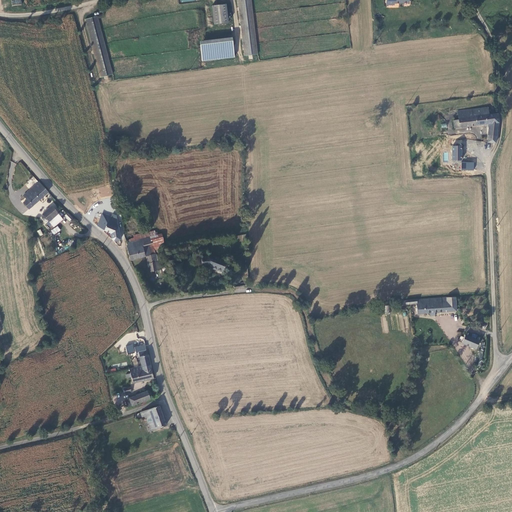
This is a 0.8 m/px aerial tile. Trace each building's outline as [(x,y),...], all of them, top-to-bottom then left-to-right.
[(238,0),(245,57),(258,55),(251,0),(238,0)] [(226,5),(212,7),(215,26),(229,24),(226,5)] [(100,78),(112,75),(98,17),(85,20),(100,78)] [(232,38),(199,42),(200,46),(202,62),(235,58),(233,43),(232,38)] [(487,142),(496,143),(499,121),(498,112),(489,114),(488,106),(457,110),(458,118),(453,120),(454,128),(488,124),(487,142)] [(107,139),(108,144),(121,140),(120,135),(107,139)] [(110,150),(123,146),(121,140),(108,144),(110,150)] [(451,145),(452,160),(462,160),(461,145),(451,145)] [(474,170),(474,162),(461,162),(461,170),(474,170)] [(48,192),(39,181),(23,195),(27,199),(23,202),(29,209),(48,192)] [(58,213),(51,205),(42,213),(43,214),(49,221),(53,227),(63,219),(61,216),(63,215),(60,212),(58,213)] [(89,208),(86,214),(90,216),(90,217),(97,220),(100,213),(92,210),(93,209),(89,208)] [(73,219),(67,212),(64,215),(66,218),(70,222),(73,219)] [(110,233),(111,238),(114,240),(121,239),(118,219),(115,218),(116,215),(111,213),(110,215),(102,213),(97,226),(104,230),(110,233)] [(49,221),(43,214),(38,218),(42,221),(43,220),(46,224),(49,221)] [(50,230),(54,235),(61,230),(57,225),(50,230)] [(154,244),(156,252),(165,249),(161,233),(158,234),(157,232),(155,232),(155,230),(148,232),(149,237),(151,245),(154,244)] [(134,236),(136,241),(149,237),(148,232),(134,236)] [(151,245),(149,237),(136,241),(128,243),(129,245),(127,246),(130,259),(145,256),(151,254),(149,245),(151,245)] [(147,264),(149,264),(158,262),(156,252),(154,244),(151,245),(149,245),(151,254),(145,256),(147,264)] [(221,276),(225,265),(211,259),(200,259),(200,270),(208,271),(221,276)] [(160,270),(158,262),(149,264),(151,273),(160,270)] [(435,313),(456,311),(455,297),(417,299),(417,301),(405,302),(406,305),(416,304),(417,315),(430,314),(435,313)] [(465,335),(462,343),(476,348),(479,341),(465,335)] [(139,356),(142,365),(151,364),(148,354),(139,356)] [(133,383),(154,379),(151,364),(142,365),(129,368),(130,373),(125,374),(126,379),(132,378),(133,383)] [(147,391),(129,398),(129,399),(132,406),(151,399),(147,391)] [(159,406),(144,411),(146,414),(146,416),(151,431),(166,426),(159,406)]
